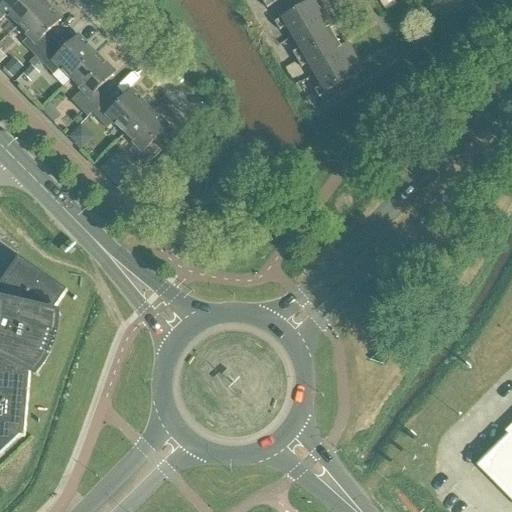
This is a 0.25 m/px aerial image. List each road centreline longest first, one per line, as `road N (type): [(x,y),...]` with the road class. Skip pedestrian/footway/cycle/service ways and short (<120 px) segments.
road 1 (primary): [(511,93),(302,300),(262,323)]
road 2 (primary): [(299,360),(322,322),(511,138)]
road 3 (tertiary): [(188,336),(8,155)]
road 4 (unknown): [(83,0),(95,24),(184,113)]
road 5 (primary): [(170,414),(145,451),(81,511)]
